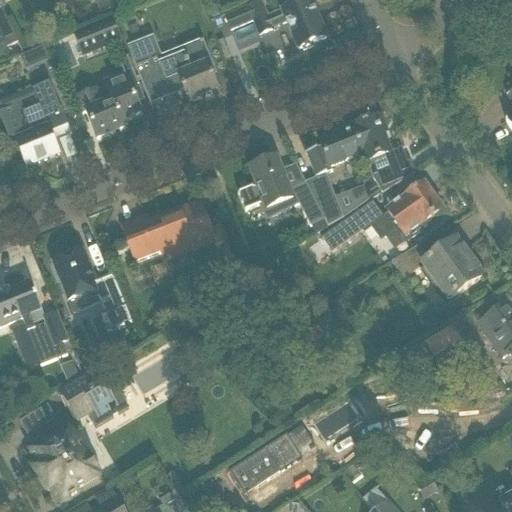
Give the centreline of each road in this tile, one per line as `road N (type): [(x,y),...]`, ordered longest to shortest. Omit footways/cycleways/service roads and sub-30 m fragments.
road 1 (residential): [(0,232),(399,70)]
road 2 (residential): [(511,232),(399,70)]
